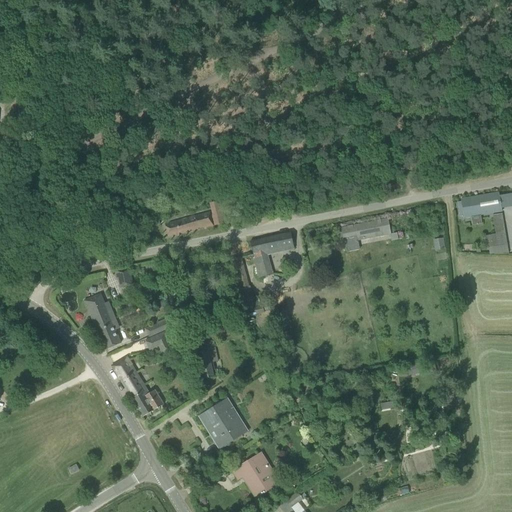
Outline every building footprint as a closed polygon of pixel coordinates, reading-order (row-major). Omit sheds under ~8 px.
[(511,206),(511,193),(499,196),(498,193),(460,200),(461,202),(457,203),(459,216),(463,216),(464,218),(501,212),(501,209),(511,206)] [(214,226),(225,223),(222,210),(211,213),(212,216),(210,216),(210,213),(164,225),(168,237),(198,230),(198,229),(202,228),(203,229),(213,226),(211,219),(212,218),(214,226)] [(490,235),(493,248),(506,245),(501,215),(492,216),(495,234),(490,235)] [(143,229),(159,224),(157,216),(140,221),(143,229)] [(341,228),(343,238),(343,239),(356,237),(357,241),(390,235),(387,219),(341,228)] [(251,252),(253,258),(258,278),(272,275),(267,256),(294,250),(292,243),(290,234),(249,242),(251,252)] [(434,251),(446,249),(444,237),(433,239),(434,251)] [(115,272),(117,280),(130,277),(129,269),(115,272)] [(113,326),(117,325),(109,306),(105,308),(102,299),(100,300),(98,297),(85,303),(104,350),(120,344),(113,326)] [(156,324),(159,331),(172,325),(169,318),(156,324)] [(164,332),(144,341),(149,351),(158,347),(163,356),(173,352),(164,332)] [(211,363),(218,361),(214,342),(194,346),(201,381),(214,378),(211,363)] [(113,370),(142,418),(164,405),(155,390),(148,394),(139,380),(139,381),(127,361),(113,370)] [(218,437),(213,441),(219,449),(240,436),(240,435),(247,431),(237,416),(238,415),(227,398),(203,413),(218,437)] [(381,410),(393,408),(392,402),(380,404),(381,410)] [(244,475),(258,496),(279,482),(260,454),(243,465),(241,466),(234,471),(232,472),(237,479),(244,475)] [(239,459),(230,465),(234,471),(241,466),(243,465),(239,459)] [(79,470),(76,465),(68,469),(71,474),(79,470)] [(285,502),(290,508),(302,501),(297,493),(285,502)]
